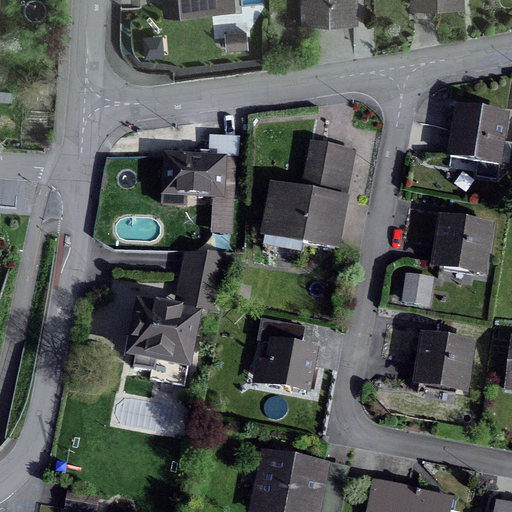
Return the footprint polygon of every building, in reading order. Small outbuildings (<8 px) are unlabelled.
[(234,0),(162,0),(163,16),(235,10),(234,0)] [(302,0),(303,20),(356,19),(355,0),(302,0)] [(248,49),(246,30),(225,31),(226,50),(248,49)] [(144,58),(164,56),(163,34),(142,36),(144,58)] [(495,181),(504,118),(457,111),(449,161),(450,161),(451,153),(479,157),(476,178),(495,181)] [(333,250),(351,155),(310,147),(301,194),(272,188),(263,237),(333,250)] [(194,154),(194,161),(165,159),(163,196),(215,199),(213,232),(230,233),(234,163),(207,162),(207,155),(194,154)] [(442,222),(435,266),(480,273),(487,228),(442,222)] [(231,254),(184,255),(176,302),(219,309),(231,254)] [(406,279),(403,302),(426,306),(429,283),(406,279)] [(155,309),(155,312),(138,309),(129,357),(135,358),(132,370),(150,373),(149,382),(183,389),(187,368),(185,368),(195,320),(178,317),(179,314),(155,309)] [(424,339),(417,384),(462,391),(469,346),(424,339)] [(264,384),(264,385),(306,393),(313,353),(271,345),(264,384)] [(256,507),(281,511),(312,511),(320,469),(265,459),(256,507)] [(365,511),(449,511),(452,499),(371,484),(365,511)] [(94,511),(96,500),(67,494),(64,510),(72,511),(94,511)]
